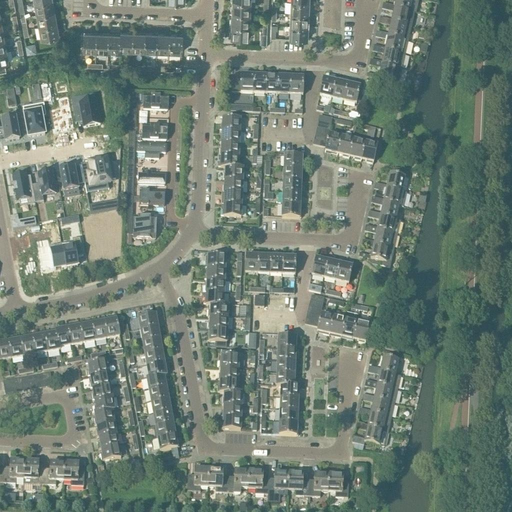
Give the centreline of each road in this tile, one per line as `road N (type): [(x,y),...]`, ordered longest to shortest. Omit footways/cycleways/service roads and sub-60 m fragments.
road 1 (unknown): [(462,0),(434,511)]
road 2 (residential): [(359,354),(341,456),(200,448),(177,309),(156,271)]
road 3 (residential): [(0,408),(68,397),(73,440),(0,438)]
road 4 (residential): [(202,101),(174,101),(167,220),(193,226)]
road 5 (residential): [(15,312),(70,303),(156,271)]
road 6 (residential): [(206,16),(86,10),(87,0)]
road 7 (residential): [(193,226),(202,101)]
